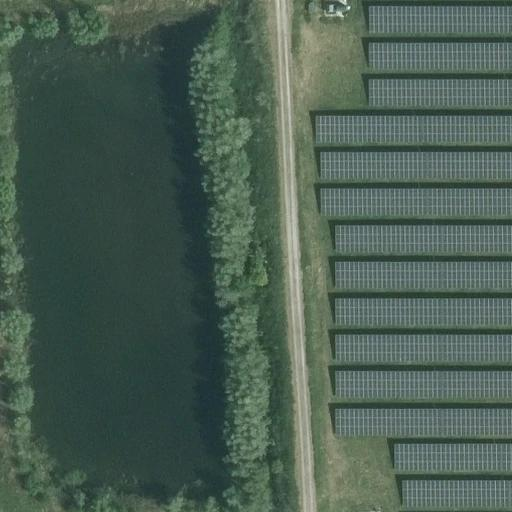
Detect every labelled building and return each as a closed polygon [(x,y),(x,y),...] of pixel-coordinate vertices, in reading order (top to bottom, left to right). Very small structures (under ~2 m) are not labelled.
[(401,8),(378,7),(377,26),(399,28),(401,8)] [(511,11),(500,11),(500,7),(464,7),(463,25),(511,26),(511,11)] [(511,185),(417,186),(417,211),(511,211),(511,185)] [(511,225),(415,225),(415,248),(511,247),(511,225)] [(511,261),(410,261),(410,283),(510,283),(510,280),(511,279),(511,261)] [(415,300),(416,320),(506,318),(506,298),(415,300)] [(414,358),(491,350),(489,331),(412,338),(414,358)] [(450,390),(449,370),(411,371),(411,391),(450,390)] [(383,420),(393,418),(390,404),(351,411),(354,428),(383,422),(383,420)] [(511,406),(431,409),(431,430),(511,427),(511,406)]
